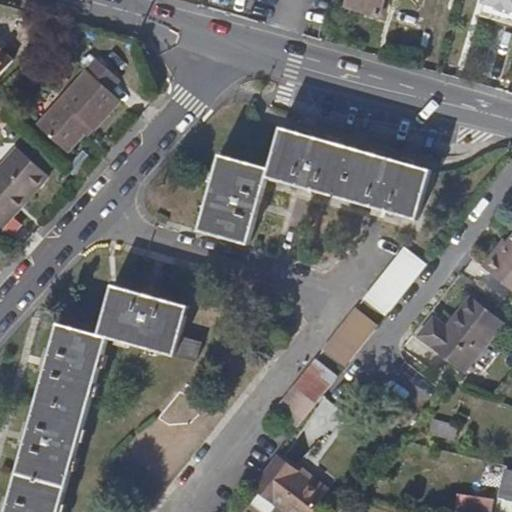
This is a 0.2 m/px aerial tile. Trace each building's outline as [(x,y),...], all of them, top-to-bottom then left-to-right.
[(385,15),(390,0),(353,0),(352,4),(385,15)] [(511,0),(485,0),(485,3),(511,10),(511,0)] [(511,10),(485,3),(481,15),(511,24),(511,10)] [(0,82),(18,62),(7,51),(5,53),(0,48),(0,82)] [(39,122),(71,150),(92,127),(97,131),(124,102),(111,90),(123,78),(99,56),(39,122)] [(195,229),(244,243),(264,177),(413,218),(427,170),(393,161),(277,128),(265,167),(217,154),(195,229)] [(0,171),(0,217),(3,221),(23,199),(28,204),(54,176),(22,147),(0,171)] [(23,199),(3,221),(8,226),(28,204),(23,199)] [(502,253),(511,242),(508,238),(499,250),(502,253)] [(499,250),(486,266),(511,286),(511,241),(511,242),(502,253),(499,250)] [(387,315),(427,265),(405,247),(366,297),(387,315)] [(63,511),(115,336),(199,359),(205,340),(184,334),(193,305),(120,284),(106,333),(98,332),(65,322),(10,511),(63,511)] [(433,319),(419,336),(464,372),(490,338),(502,324),(470,298),(446,328),(433,319)] [(324,349),(347,367),(379,326),(357,308),(324,349)] [(276,410),(299,428),(311,412),(325,395),(341,375),(318,357),(276,410)] [(434,422),(431,434),(455,440),(458,428),(434,422)] [(278,454),(253,486),(284,511),(311,511),(326,493),(301,473),(278,454)] [(511,467),(508,467),(499,505),(505,506),(511,508),(511,467)] [(301,473),(326,493),(329,489),(305,468),(301,473)] [(469,491),(465,508),(482,511),(492,511),(497,497),(469,491)]
